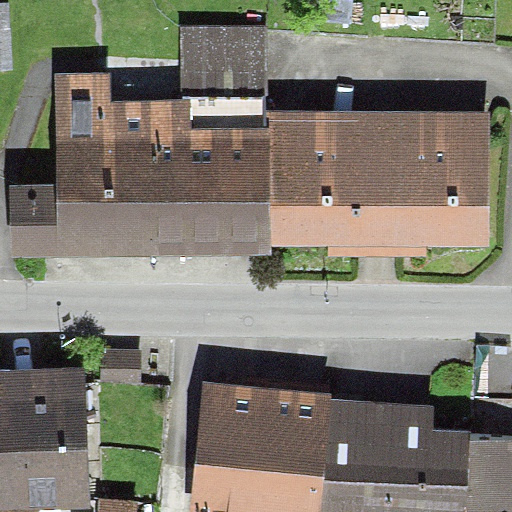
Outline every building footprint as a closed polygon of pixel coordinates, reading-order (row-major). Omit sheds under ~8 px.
[(263,87),(262,27),(181,28),(182,89),(263,87)] [(14,255),(117,255),(117,100),(116,78),(58,78),(58,187),(14,187),(14,255)] [(270,244),(271,129),(188,129),(188,100),(117,100),(117,255),(271,255),(270,244)] [(374,254),(375,112),(271,111),(271,129),(270,244),(326,244),(326,254),(374,254)] [(424,245),(490,245),(490,111),(375,112),(374,254),(424,256),(424,245)] [(136,380),(137,348),(101,349),(101,381),(136,380)] [(70,365),(0,368),(0,505),(34,504),(86,502),(81,394),(70,365)] [(313,511),(323,393),(203,383),(192,511),(313,511)] [(375,511),(384,397),(323,393),(313,511),(375,511)] [(435,400),(384,397),(375,511),(458,511),(463,434),(433,432),(435,400)] [(511,511),(511,437),(463,434),(458,511),(511,511)] [(135,511),(136,500),(102,498),(101,511),(135,511)]
